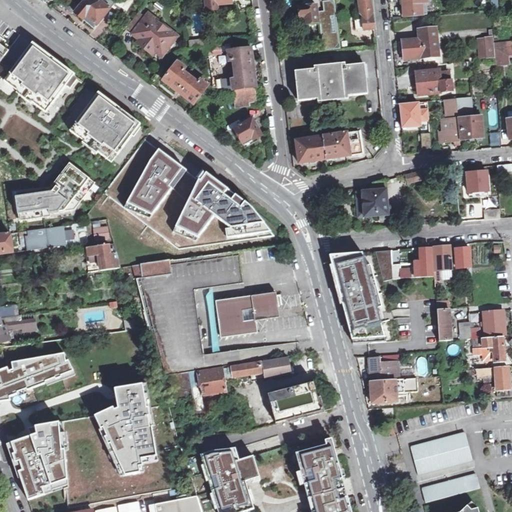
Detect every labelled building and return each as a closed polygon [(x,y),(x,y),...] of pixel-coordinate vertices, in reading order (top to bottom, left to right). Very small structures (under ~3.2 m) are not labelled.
[(79,20),(83,22),(86,19),(97,27),(118,0),(107,0),(106,0),(98,1),(98,3),(83,4),(83,3),(59,5),(71,16),(75,17),(79,20)] [(216,5),(227,5),(231,4),(230,0),(204,0),(206,12),(217,11),(216,5)] [(359,0),(362,21),(363,31),(363,32),(374,30),(373,18),(371,2),(371,0),(359,0)] [(426,9),(424,0),(404,0),(405,1),(406,17),(429,14),(429,9),(428,9),(426,9)] [(320,22),(324,51),(341,50),(339,27),(336,2),(335,2),(325,3),(324,3),(323,15),(318,15),(319,22),(320,22)] [(307,24),(319,23),(319,22),(318,15),(317,6),(300,8),(300,11),(300,15),(306,15),(307,24)] [(171,30),(141,7),(125,27),(132,33),(133,32),(149,44),(156,50),(171,30)] [(86,19),(83,22),(94,31),(97,27),(86,19)] [(436,28),(420,30),(422,40),(403,42),(405,60),(439,56),(436,28)] [(133,32),(132,33),(131,35),(134,38),(133,39),(138,43),(143,46),(143,45),(146,48),(149,44),(133,32)] [(489,56),(488,37),(478,38),(479,59),(489,58),(489,56)] [(488,37),(489,56),(496,56),(494,37),(488,37)] [(33,43),(9,74),(10,74),(15,78),(11,84),(42,107),(46,101),(52,105),(52,106),(66,87),(73,78),(75,75),(33,43)] [(230,45),(230,52),(250,50),(249,43),(230,45)] [(0,44),(0,62),(9,51),(0,44)] [(511,44),(496,46),(498,63),(509,62),(508,53),(511,53),(511,44)] [(206,48),(207,56),(221,55),(220,47),(206,48)] [(250,50),(230,52),(228,52),(230,62),(235,61),(236,76),(232,77),(234,90),(246,89),(254,87),(250,50)] [(421,73),(423,94),(452,91),(451,81),(446,81),(440,82),(439,71),(437,71),(437,63),(421,65),(422,73),(421,73)] [(301,70),(304,101),(363,95),(361,66),(347,66),(347,64),(315,67),(315,69),(301,70)] [(185,75),(188,72),(179,66),(164,82),(179,94),(194,106),(208,88),(201,83),(198,86),(185,75)] [(201,83),(188,72),(185,75),(198,86),(201,83)] [(10,74),(4,82),(18,92),(16,93),(20,96),(23,98),(31,105),(32,103),(41,109),(46,113),(52,105),(46,101),(42,107),(11,84),(15,78),(10,74)] [(73,78),(66,87),(70,90),(77,81),(73,78)] [(221,80),(222,89),(231,88),(231,79),(221,80)] [(246,89),(247,102),(256,101),(254,87),(246,89)] [(246,89),(234,90),(232,90),(231,90),(234,109),(247,107),(247,102),(246,89)] [(141,125),(99,93),(76,123),(81,128),(77,133),(108,156),(112,151),(118,155),(132,136),(139,127),(141,125)] [(456,98),(457,114),(472,113),(471,97),(456,98)] [(441,119),(443,141),(459,140),(457,114),(456,98),(451,99),(452,107),(447,107),(448,119),(441,119)] [(418,102),(400,104),(402,127),(416,126),(416,121),(420,121),(426,120),(425,111),(419,112),(418,102)] [(287,114),(290,131),(299,130),(297,113),(287,114)] [(483,138),(481,116),(474,117),(474,114),(471,114),(471,117),(459,118),(461,140),(483,138)] [(250,138),(252,140),(260,135),(255,126),(250,118),(232,129),(240,144),(250,138)] [(81,128),(76,123),(70,131),(83,141),(82,143),(85,145),(97,154),(98,152),(112,163),(118,155),(112,151),(108,156),(77,133),(81,128)] [(139,127),(132,136),(134,138),(141,129),(139,127)] [(362,131),(346,133),(296,140),(300,162),(364,154),(362,131)] [(431,133),(422,134),(423,148),(432,148),(431,133)] [(490,133),(491,147),(501,146),(500,133),(490,133)] [(191,164),(157,139),(124,200),(160,212),(191,164)] [(44,189),(15,193),(19,218),(70,213),(93,182),(70,163),(51,188),(44,189)] [(425,171),(406,176),(409,186),(427,181),(425,171)] [(493,195),(491,172),(467,173),(469,197),(493,195)] [(228,189),(201,174),(177,221),(203,233),(214,213),(228,189)] [(388,216),(386,181),(374,184),(374,192),(357,193),(359,219),(388,216)] [(214,213),(238,236),(271,226),(270,217),(228,189),(214,213)] [(485,211),(486,220),(501,219),(500,209),(485,211)] [(20,232),(21,242),(27,241),(26,236),(33,235),(34,241),(42,240),(41,229),(20,232)] [(95,231),(88,232),(89,241),(97,240),(95,231)] [(0,253),(13,252),(10,233),(0,234),(0,253)] [(114,244),(85,247),(86,256),(89,256),(90,262),(100,261),(101,270),(121,267),(114,244)] [(435,281),(435,287),(441,286),(440,272),(452,270),(450,247),(441,248),(434,249),(436,271),(434,271),(435,276),(435,281)] [(456,249),(457,268),(466,268),(467,282),(474,282),(472,267),(472,264),(471,263),(470,249),(461,249),(456,249)] [(393,281),(397,280),(404,280),(433,277),(431,250),(420,251),(420,260),(414,261),(415,272),(401,273),(400,267),(392,268),(393,281)] [(232,365),(254,361),(252,349),(203,356),(195,290),(243,283),(239,251),(170,260),(172,275),(136,280),(161,375),(198,370),(232,365)] [(364,251),(328,254),(351,344),(395,343),(390,321),(382,322),(381,317),(380,308),(385,307),(371,256),(365,257),(364,251)] [(391,251),(375,253),(383,282),(393,281),(391,251)] [(89,256),(86,256),(88,272),(101,270),(100,261),(90,262),(89,256)] [(136,280),(172,275),(170,260),(133,266),(136,280)] [(254,308),(256,321),(279,318),(276,293),(216,302),(221,338),(257,333),(256,322),(245,323),(243,310),(254,308)] [(0,307),(0,318),(1,318),(15,316),(14,306),(0,307)] [(437,309),(437,313),(438,314),(438,332),(439,340),(455,340),(454,337),(451,336),(450,316),(450,312),(458,312),(458,308),(437,309)] [(473,339),(485,338),(485,335),(504,334),(504,324),(502,311),(483,313),(484,331),(471,333),(472,339),(473,339)] [(472,325),(480,324),(480,315),(471,316),(472,325)] [(0,343),(9,341),(10,343),(28,340),(24,317),(6,319),(7,327),(5,327),(1,318),(0,318),(0,343)] [(472,339),(471,333),(471,321),(460,322),(461,339),(472,339)] [(485,338),(473,339),(473,345),(480,345),(483,345),(483,347),(493,346),(494,362),(505,361),(504,347),(503,337),(485,338)] [(11,370),(0,374),(0,406),(14,405),(14,400),(22,397),(22,396),(29,393),(30,394),(50,386),(49,385),(58,382),(58,383),(65,381),(65,379),(77,374),(72,363),(69,364),(69,356),(14,365),(15,373),(13,374),(11,370)] [(301,356),(233,368),(234,378),(251,375),(253,381),(304,372),(301,356)] [(475,360),(475,369),(486,368),(486,359),(481,359),(481,357),(478,357),(478,359),(475,360)] [(369,382),(399,380),(397,363),(380,365),(380,359),(367,360),(368,368),(364,368),(364,370),(365,373),(368,374),(369,382)] [(232,365),(198,370),(199,374),(222,370),(233,368),(232,365)] [(509,367),(486,368),(475,369),(476,377),(495,376),(496,397),(511,396),(509,378),(509,367)] [(198,370),(161,375),(164,386),(169,403),(178,402),(179,406),(203,403),(202,396),(230,391),(228,382),(225,383),(222,370),(199,374),(198,370)] [(416,378),(399,380),(369,382),(370,395),(371,405),(397,403),(396,394),(417,392),(416,378)] [(277,423),(331,409),(329,401),(320,403),(314,383),(268,395),(277,423)] [(149,390),(120,394),(123,414),(120,415),(119,413),(100,422),(107,436),(109,435),(112,442),(111,443),(114,451),(116,450),(131,483),(147,479),(146,473),(149,473),(148,466),(164,463),(159,432),(156,433),(154,422),(156,421),(154,412),(153,413),(149,390)] [(35,440),(15,447),(19,458),(16,459),(19,468),(24,467),(26,475),(23,476),(32,506),(50,500),(48,493),(56,490),(56,492),(74,486),(71,455),(67,455),(65,428),(40,432),(41,440),(35,442),(35,440)] [(467,430),(412,445),(420,473),(475,459),(467,430)] [(262,471),(255,448),(238,453),(233,439),(202,449),(221,509),(253,499),(246,476),(262,471)] [(324,511),(349,511),(332,443),(306,450),(324,511)] [(473,473),(423,486),(427,501),(477,488),(473,473)] [(176,499),(196,493),(194,486),(174,489),(176,499)] [(201,511),(196,493),(176,499),(161,504),(163,511),(201,511)] [(463,511),(461,511),(481,511),(481,507),(474,500),(463,511)] [(118,511),(141,511),(140,502),(118,506),(118,511)]
